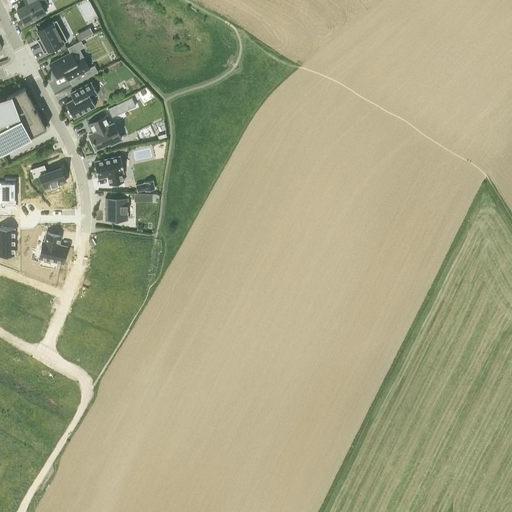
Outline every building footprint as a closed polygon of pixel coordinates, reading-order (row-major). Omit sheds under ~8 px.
[(42,5),(47,2),(45,0),(24,0),(26,4),(17,9),(24,23),(31,20),(32,22),(40,18),(39,16),(45,13),(42,5)] [(91,0),(82,0),(78,2),(86,17),(97,10),(91,0)] [(41,37),(37,39),(37,40),(38,39),(40,41),(45,51),(43,52),(44,53),(54,47),(57,53),(66,47),(64,42),(67,40),(56,20),(37,30),(41,37)] [(83,31),(86,37),(93,34),(90,27),(83,31)] [(70,53),(49,64),(57,78),(65,74),(68,80),(69,80),(72,86),(97,72),(94,66),(89,68),(83,57),(76,61),(71,52),(70,53)] [(73,99),(65,103),(73,118),(95,106),(91,97),(97,94),(91,82),(70,93),(70,94),(73,99)] [(32,107),(34,106),(25,87),(6,97),(9,102),(0,107),(0,151),(27,137),(28,137),(46,127),(36,109),(34,110),(32,107)] [(127,97),(110,107),(114,115),(132,106),(127,97)] [(106,115),(88,124),(92,133),(91,134),(92,137),(91,138),(92,141),(91,142),(94,148),(95,147),(96,148),(109,142),(110,144),(113,143),(115,148),(132,144),(132,143),(131,143),(128,136),(121,139),(113,122),(110,124),(106,115)] [(120,155),(94,161),(98,178),(107,176),(109,185),(123,182),(122,173),(124,172),(120,155)] [(43,165),(32,169),(34,175),(40,173),(44,187),(51,184),(51,185),(58,183),(58,182),(66,179),(61,165),(45,171),(43,165)] [(154,187),(152,179),(142,181),(143,182),(135,184),(137,191),(144,189),(144,190),(154,187)] [(10,182),(0,182),(0,206),(10,206),(10,182)] [(134,193),(134,201),(151,201),(151,193),(134,193)] [(105,197),(105,220),(106,220),(106,219),(127,219),(127,198),(106,198),(106,197),(105,197)] [(14,228),(0,227),(0,254),(14,255),(14,228)] [(43,241),(40,258),(64,263),(68,246),(60,244),(62,236),(47,233),(45,241),(43,241)] [(0,481),(2,483),(3,484),(0,489),(0,502),(9,508),(22,487),(19,485),(8,478),(11,472),(4,468),(0,473),(0,481)]
